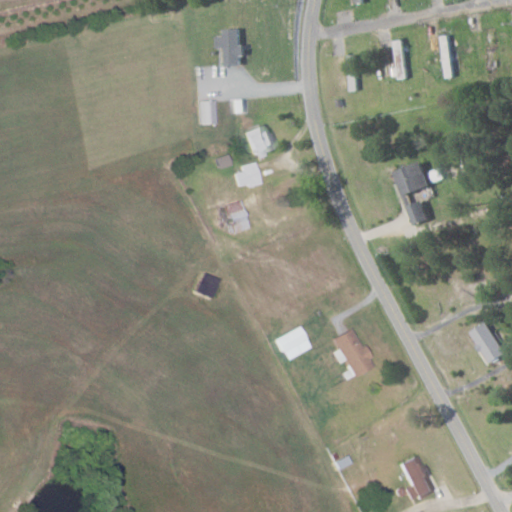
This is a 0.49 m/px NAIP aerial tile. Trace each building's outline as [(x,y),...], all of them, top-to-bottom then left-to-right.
[(240,28),(225,29),(225,36),(217,36),(218,48),(226,47),(226,65),(242,65),(241,56),(246,56),(245,45),(241,45),(240,28)] [(198,124),(213,123),(212,100),(197,100),(198,124)] [(263,155),(261,150),(271,147),(265,124),(245,130),(252,158),(263,155)] [(228,164),(225,154),(214,158),(217,168),(228,164)] [(232,172),(236,188),(258,182),(252,161),(238,164),(240,170),(232,172)] [(414,226),(430,220),(424,201),(412,205),(409,194),(431,187),(423,162),(396,171),(414,226)] [(247,228),(238,199),(222,204),(231,233),(247,228)] [(473,331),(490,364),(506,356),(489,322),(473,331)] [(409,501),(432,490),(416,455),(398,463),(408,485),(403,488),(409,501)]
